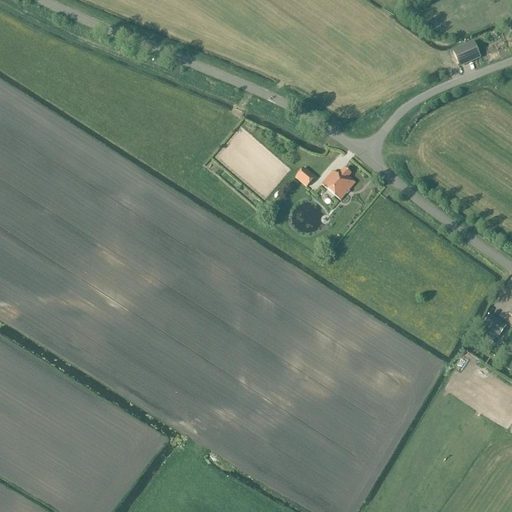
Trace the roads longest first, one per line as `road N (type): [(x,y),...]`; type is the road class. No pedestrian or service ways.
road 1 (unclassified): [(364,158),(236,81),(38,0)]
road 2 (unclassified): [(511,270),(364,158)]
road 3 (unclassified): [(364,158),(410,104),(511,63)]
